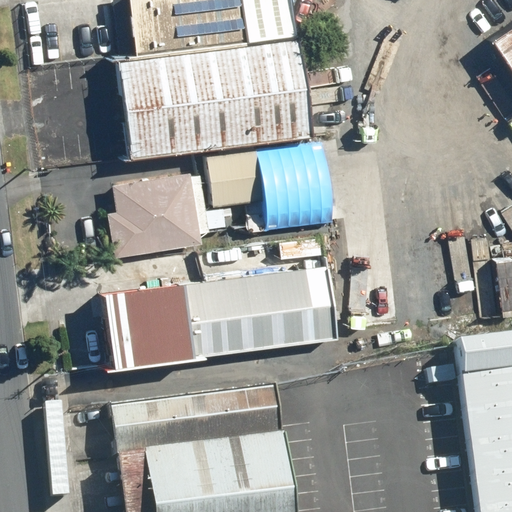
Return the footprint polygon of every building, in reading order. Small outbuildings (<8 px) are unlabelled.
[(231,22),(228,0),(114,0),(118,34),(231,22)] [(511,0),(510,0),(474,24),(511,82),(511,0)] [(295,116),(285,16),(231,22),(118,34),(102,36),(113,136),(295,116)] [(302,128),(234,136),(242,208),(310,200),(302,128)] [(170,148),(84,158),(92,229),(178,219),(170,148)] [(314,230),(80,260),(92,349),(325,319),(314,230)] [(511,511),(511,377),(507,335),(448,343),(470,511),(511,511)] [(281,511),(267,402),(117,422),(129,511),(281,511)]
